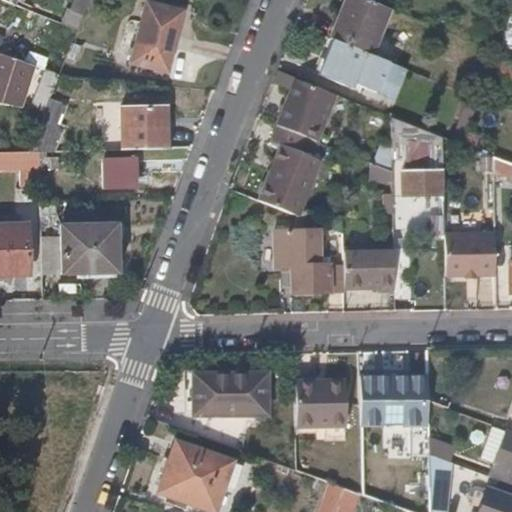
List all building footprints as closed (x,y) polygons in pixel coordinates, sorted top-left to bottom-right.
[(85,0),(72,0),(68,11),(71,12),(80,16),(85,0)] [(145,0),(143,7),(180,17),(182,10),(145,0)] [(390,8),(369,0),(345,0),(330,38),(332,39),(371,55),(390,8)] [(180,17),(143,7),(128,63),(166,73),(180,17)] [(80,16),(71,12),(66,25),(76,29),(80,16)] [(371,55),(332,39),(318,74),(352,89),(355,83),(392,99),(398,83),(394,82),(399,66),(371,55)] [(511,56),(497,51),(485,81),(511,91),(511,87),(511,64),(509,63),(511,56)] [(32,67),(0,56),(0,102),(20,106),(22,98),(32,67)] [(58,72),(46,67),(33,98),(29,107),(43,109),(50,93),(58,72)] [(337,94),(295,77),(276,123),(277,124),(319,142),(337,94)] [(59,97),(50,93),(43,109),(35,130),(26,151),(38,151),(46,133),(44,133),(59,97)] [(479,98),(468,94),(450,140),(461,145),(479,98)] [(33,98),(22,98),(20,106),(29,107),(33,98)] [(166,106),(120,107),(120,149),(167,148),(166,106)] [(43,109),(29,107),(20,128),(35,130),(43,109)] [(430,171),(400,171),(400,197),(443,196),(441,137),(391,117),(392,149),(392,158),(407,159),(407,157),(406,138),(428,148),(429,156),(430,171)] [(270,141),(278,146),(258,198),(296,213),(301,215),(322,161),(314,157),(320,142),(319,142),(277,124),(270,141)] [(428,148),(406,138),(407,157),(429,156),(428,148)] [(392,149),(379,144),(371,163),(392,171),(392,158),(392,149)] [(26,151),(20,151),(21,183),(37,183),(38,168),(39,168),(38,151),(26,151)] [(45,151),(38,151),(39,168),(57,169),(57,156),(46,157),(45,151)] [(511,162),(492,156),(493,172),(511,179),(511,162)] [(134,157),(105,158),(106,188),(134,187),(134,157)] [(366,169),(365,183),(388,185),(388,170),(366,169)] [(56,200),(39,200),(39,216),(56,215),(56,200)] [(301,215),(296,213),(295,228),(320,227),(322,224),(301,215)] [(26,223),(0,223),(0,275),(27,275),(26,223)] [(115,224),(59,224),(60,273),(117,272),(115,224)] [(295,228),(274,229),(274,269),(290,269),(291,293),(344,291),(344,289),(343,251),(343,233),(322,224),(320,227),(295,228)] [(494,233),(444,234),(444,277),(495,276),(494,233)] [(393,250),(343,251),(344,289),(376,289),(377,291),(394,291),(393,250)] [(398,367),(362,368),(362,409),(398,410),(398,367)] [(267,372),(192,372),(192,415),(268,414),(267,372)] [(421,379),(403,379),(404,407),(422,406),(421,379)] [(345,381),(294,382),(296,425),(346,424),(345,381)] [(506,432),(491,426),(480,458),(493,463),(493,465),(511,472),(511,430),(507,429),(506,432)] [(456,446),(428,437),(428,454),(442,459),(450,462),(456,446)] [(233,460),(175,440),(155,492),(214,511),(233,460)] [(428,454),(429,472),(429,511),(442,511),(442,459),(428,454)] [(511,472),(493,465),(489,476),(511,484),(511,472)] [(429,511),(429,472),(420,472),(418,511),(429,511)] [(335,511),(345,488),(328,482),(317,511),(335,511)] [(350,511),(357,492),(345,488),(335,511),(350,511)] [(511,511),(511,496),(487,488),(478,511),(511,511)]
